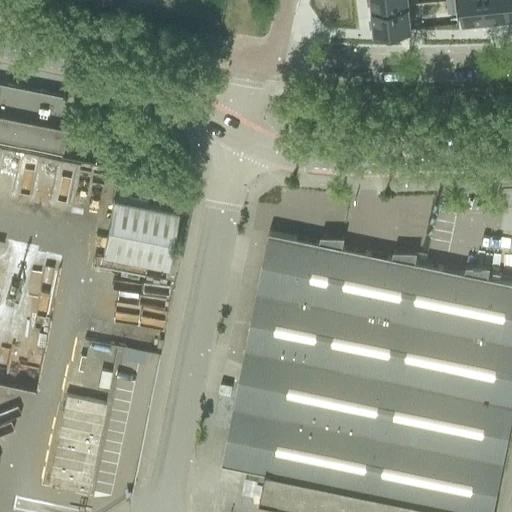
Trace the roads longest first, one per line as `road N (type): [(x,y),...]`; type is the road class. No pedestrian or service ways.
road 1 (unclassified): [(164,511),(234,137)]
road 2 (tertiary): [(511,164),(332,168),(285,162),(234,137)]
road 3 (tertiary): [(234,137),(122,76),(0,49)]
road 4 (residential): [(273,57),(511,62)]
